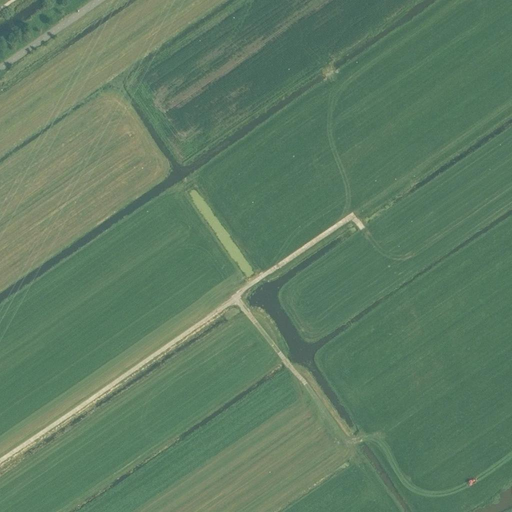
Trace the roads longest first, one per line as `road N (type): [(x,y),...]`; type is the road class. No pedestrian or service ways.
road 1 (track): [(0,461),(237,298)]
road 2 (unknown): [(0,80),(116,0)]
